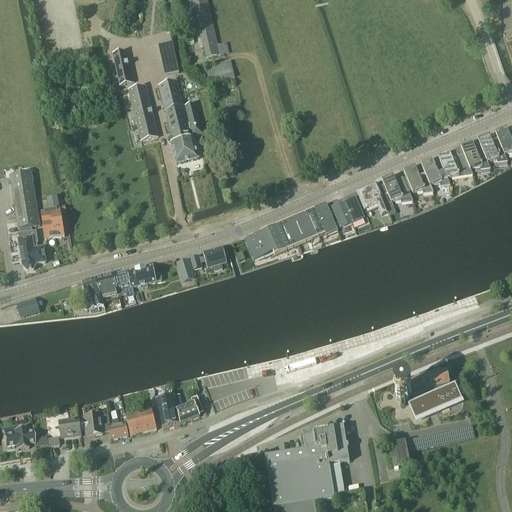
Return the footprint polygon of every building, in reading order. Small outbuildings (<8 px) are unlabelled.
[(192,0),(198,24),(205,59),(228,54),(226,45),(216,47),(211,24),(206,0),(192,0)] [(112,56),(113,57),(119,87),(132,85),(128,67),(125,53),(113,56),(112,56)] [(231,63),(205,69),(209,85),(235,79),(231,63)] [(188,119),(186,120),(176,83),(158,88),(171,138),(169,139),(167,142),(168,145),(170,147),(176,167),(198,161),(192,138),(200,136),(192,106),(185,108),(188,119)] [(128,92),(140,143),(157,139),(145,88),(128,92)] [(74,108),(64,111),(66,120),(76,118),(74,108)] [(494,135),(497,142),(504,157),(508,155),(508,156),(511,155),(511,135),(509,137),(506,130),(505,130),(494,135)] [(477,142),(480,149),(487,164),(490,163),(491,163),(496,162),(497,165),(506,163),(507,164),(507,163),(504,157),(497,142),(492,145),(489,137),(477,142)] [(471,145),(460,149),(463,157),(469,171),(470,171),(473,170),(474,170),(479,170),(480,172),(490,170),(487,164),(480,149),(475,152),(472,144),(471,145)] [(460,150),(455,152),(457,159),(463,157),(460,149),(460,150)] [(437,159),(440,166),(447,181),(450,179),(451,180),(472,177),(472,178),(473,178),(470,171),(469,171),(463,157),(457,159),(452,161),(449,154),(437,159)] [(420,166),(423,173),(430,188),(433,187),(439,187),(439,189),(450,187),(447,181),(440,166),(435,168),(431,161),(420,166)] [(430,188),(423,173),(417,176),(414,169),(403,173),(412,195),(416,194),(422,194),(422,196),(433,195),(430,188)] [(9,178),(18,235),(32,233),(31,230),(39,228),(30,175),(9,178)] [(383,188),(378,190),(381,195),(380,196),(385,207),(394,203),(395,204),(400,203),(401,205),(412,204),(403,182),(396,185),(393,178),(381,183),(383,188)] [(376,185),(356,193),(356,194),(360,205),(363,213),(364,213),(365,215),(377,210),(381,217),(388,215),(385,207),(380,196),(381,195),(378,190),(376,185)] [(352,197),(342,202),(344,206),(352,226),(363,221),(360,215),(363,213),(359,205),(356,195),(352,197)] [(50,214),(65,211),(64,209),(60,210),(58,198),(46,200),(49,214),(40,216),(45,242),(55,240),(50,214)] [(337,204),(330,206),(331,207),(341,230),(352,226),(344,206),(339,208),(337,204)] [(326,208),(315,212),(325,238),(336,233),(327,209),(326,208)] [(65,215),(65,211),(50,214),(55,240),(64,239),(60,216),(65,215)] [(315,212),(264,233),(272,252),(274,258),(325,238),(315,212)] [(22,266),(23,268),(27,273),(33,272),(36,266),(33,251),(37,250),(37,245),(38,245),(36,232),(32,233),(18,235),(22,265),(22,266)] [(244,240),(252,260),(272,252),(264,233),(244,240)] [(33,251),(36,266),(45,264),(43,249),(37,250),(33,251)] [(222,249),(203,255),(207,271),(213,269),(214,273),(222,271),(221,267),(227,265),(222,249)] [(193,272),(201,270),(198,258),(190,260),(193,272)] [(188,282),(194,280),(188,261),(176,265),(180,276),(185,275),(188,282)] [(153,268),(127,274),(131,290),(132,290),(139,288),(140,290),(145,289),(147,288),(147,286),(156,284),(161,283),(162,282),(161,277),(159,276),(154,276),(153,268)] [(127,273),(113,276),(119,297),(126,295),(127,299),(134,298),(132,290),(131,290),(127,274),(127,273)] [(113,276),(95,280),(101,301),(118,297),(119,297),(113,276)] [(95,280),(82,284),(89,312),(97,310),(104,308),(101,301),(95,280)] [(35,302),(17,307),(20,317),(38,311),(35,302)] [(446,372),(429,376),(432,389),(434,388),(448,385),(449,385),(446,372)] [(394,393),(394,394),(394,395),(394,396),(394,397),(395,398),(395,399),(396,400),(397,401),(398,401),(398,402),(399,402),(400,402),(400,403),(401,403),(402,403),(402,405),(401,405),(400,406),(400,407),(401,409),(403,410),(405,408),(405,407),(405,405),(404,405),(405,403),(406,403),(406,402),(407,402),(408,402),(408,401),(409,401),(409,400),(410,400),(413,402),(414,403),(409,406),(410,409),(414,420),(415,420),(462,400),(461,399),(457,388),(456,389),(455,385),(448,388),(448,387),(448,385),(434,388),(435,392),(435,394),(425,398),(417,402),(416,401),(411,398),(411,397),(412,396),(412,395),(412,394),(412,393),(412,392),(411,391),(411,390),(411,389),(410,389),(410,388),(409,388),(409,387),(408,386),(407,386),(406,385),(405,385),(404,385),(403,385),(402,385),(401,385),(400,385),(399,386),(398,386),(398,387),(397,387),(396,388),(395,389),(395,390),(394,391),(394,392),(394,393)] [(159,401),(155,402),(162,430),(179,426),(180,426),(173,398),(172,392),(170,393),(171,398),(167,399),(159,401)] [(179,396),(173,398),(180,426),(198,418),(197,416),(202,413),(197,399),(190,402),(192,406),(182,409),(179,396)] [(124,417),(130,438),(156,431),(150,410),(124,417)] [(84,423),(78,423),(79,432),(85,431),(86,438),(102,436),(99,416),(83,418),(84,423)] [(79,432),(78,423),(78,421),(58,424),(60,440),(80,437),(79,432)] [(113,429),(107,430),(110,442),(128,439),(125,426),(117,428),(116,422),(112,422),(113,429)] [(265,457),(274,511),(315,505),(335,502),(330,466),(350,463),(344,427),(333,429),(333,431),(315,434),(314,432),(303,434),(306,451),(265,457)] [(3,437),(5,449),(15,448),(16,452),(28,450),(28,447),(34,446),(33,433),(26,434),(26,430),(13,432),(14,436),(3,437)] [(47,441),(48,449),(59,447),(58,439),(47,441)] [(394,447),(394,448),(396,453),(395,453),(396,455),(397,458),(397,460),(397,461),(398,467),(398,468),(400,468),(400,467),(408,466),(409,466),(409,464),(408,459),(408,458),(407,458),(406,452),(406,451),(405,446),(405,444),(403,445),(395,447),(395,446),(394,447)]
